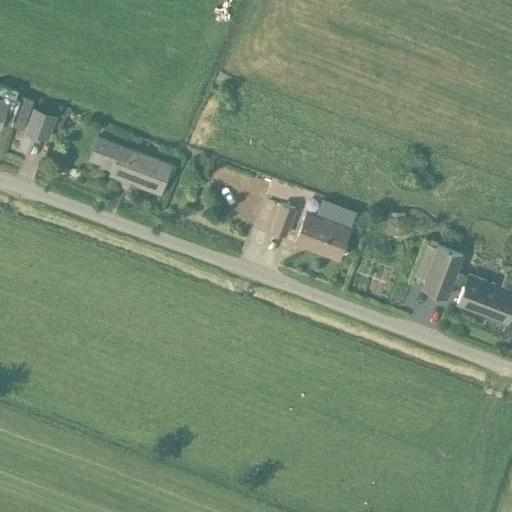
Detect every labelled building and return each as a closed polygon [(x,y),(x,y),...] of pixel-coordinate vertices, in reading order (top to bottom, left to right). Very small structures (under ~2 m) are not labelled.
[(14,98),(17,90),(18,89),(0,82),(0,93),(4,95),(14,98)] [(0,124),(8,101),(0,98),(0,124)] [(48,138),(56,115),(35,107),(27,130),(48,138)] [(99,135),(93,150),(97,151),(95,156),(95,158),(95,159),(95,161),(97,162),(98,162),(112,167),(111,172),(112,172),(113,168),(133,176),(131,180),(161,191),(172,162),(99,135)] [(58,170),(58,171),(58,172),(58,173),(59,173),(59,174),(60,175),(61,175),(62,175),(63,175),(64,175),(64,174),(65,174),(65,173),(66,173),(66,172),(66,171),(66,170),(66,169),(65,169),(65,168),(64,168),(63,167),(62,167),(61,167),(60,168),(59,168),(59,169),(58,170)] [(285,234),(295,208),(281,203),(272,229),(285,234)] [(338,257),(349,228),(305,212),(295,241),(301,243),(302,241),(309,244),(309,246),(338,257)] [(405,212),(386,212),(387,234),(405,234),(405,212)] [(447,297),(463,254),(436,244),(420,287),(447,297)] [(506,321),(511,304),(511,290),(467,273),(456,302),(506,321)]
